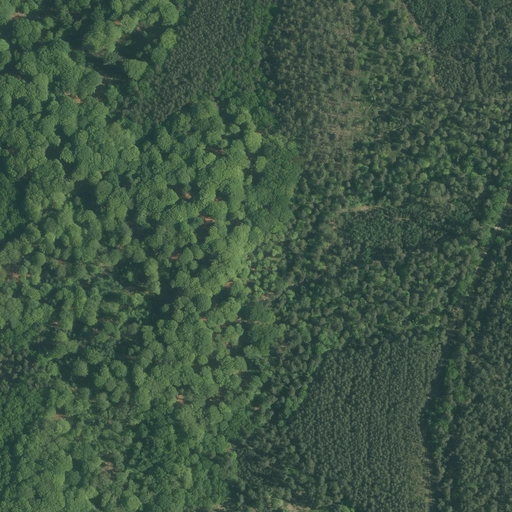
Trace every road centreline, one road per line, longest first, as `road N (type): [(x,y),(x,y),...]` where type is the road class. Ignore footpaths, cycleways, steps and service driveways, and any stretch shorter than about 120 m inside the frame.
road 1 (track): [(511,232),(476,229),(159,333),(45,324),(0,329)]
road 2 (track): [(428,511),(422,420),(511,154)]
road 3 (track): [(511,250),(449,437),(460,511)]
